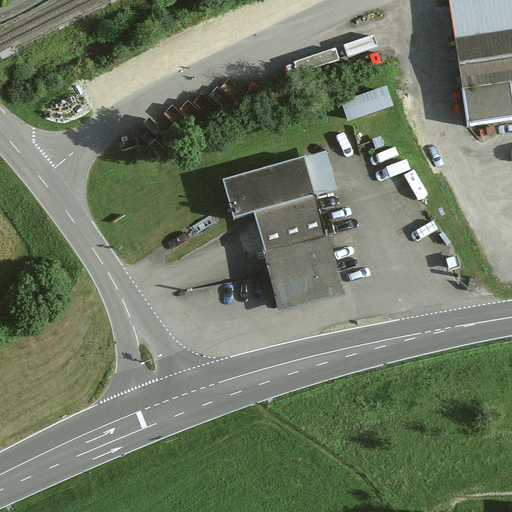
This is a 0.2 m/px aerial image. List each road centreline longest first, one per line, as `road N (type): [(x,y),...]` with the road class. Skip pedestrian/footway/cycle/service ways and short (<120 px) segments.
road 1 (primary): [(169,408),(295,365),(511,317)]
road 2 (secondary): [(169,408),(108,273),(0,130)]
road 3 (primary): [(0,481),(169,408)]
